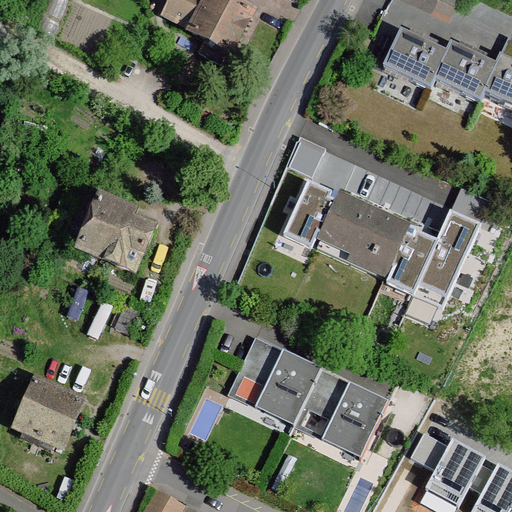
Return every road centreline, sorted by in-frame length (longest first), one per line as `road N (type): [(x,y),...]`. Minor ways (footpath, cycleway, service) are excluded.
road 1 (tertiary): [(128,453),(333,0)]
road 2 (residential): [(243,511),(128,453)]
